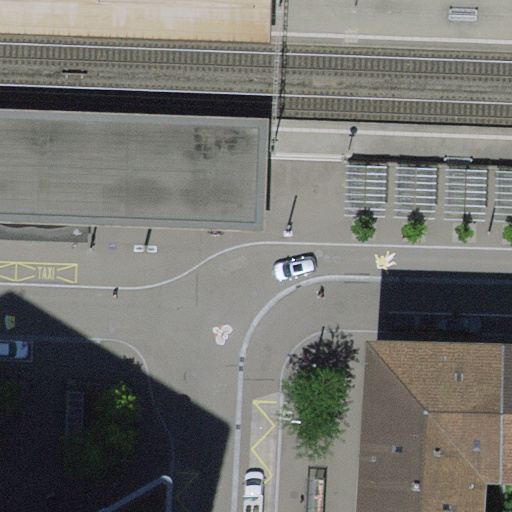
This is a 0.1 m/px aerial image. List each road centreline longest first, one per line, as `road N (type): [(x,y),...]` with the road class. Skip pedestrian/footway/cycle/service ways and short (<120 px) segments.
road 1 (residential): [(245,341),(278,296),(323,277),(511,280)]
road 2 (residential): [(245,341),(139,316),(0,311)]
road 3 (residential): [(233,511),(245,341)]
